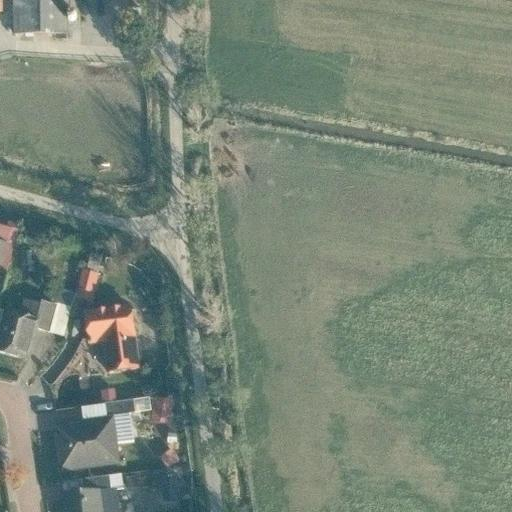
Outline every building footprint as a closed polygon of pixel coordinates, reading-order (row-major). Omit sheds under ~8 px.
[(18,0),(19,33),(71,32),(70,0),(18,0)] [(19,229),(0,224),(0,276),(6,278),(19,229)] [(80,299),(94,302),(99,272),(85,269),(80,299)] [(25,315),(12,311),(2,349),(35,358),(42,330),(51,332),(58,305),(73,309),(77,294),(60,290),(57,302),(45,299),(44,303),(29,299),(25,315)] [(87,342),(102,340),(107,375),(138,371),(130,308),(83,313),(87,342)] [(179,401),(161,399),(157,420),(176,423),(179,401)] [(108,405),(109,418),(56,424),(61,471),(124,464),(120,436),(142,433),(138,401),(108,405)] [(180,459),(174,448),(161,456),(167,467),(180,459)] [(112,474),(86,480),(88,491),(69,495),(72,511),(111,511),(106,488),(115,486),(112,474)] [(179,480),(163,481),(164,501),(180,500),(179,480)]
